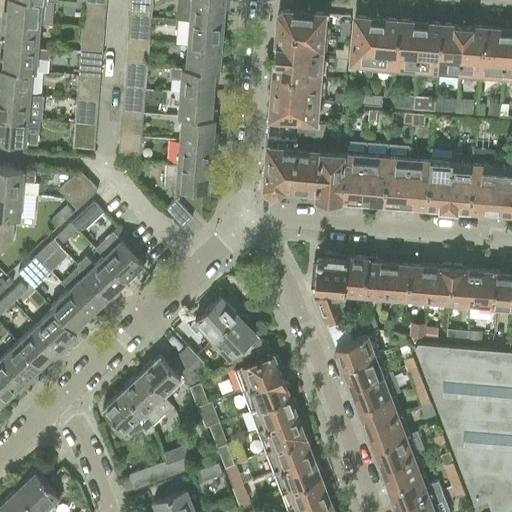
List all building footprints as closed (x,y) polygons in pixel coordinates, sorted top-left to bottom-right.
[(6,0),(5,20),(39,22),(51,23),(53,0),(6,0)] [(129,0),(129,15),(150,17),(151,0),(129,0)] [(178,3),(177,19),(189,20),(222,22),(223,0),(181,0),(182,1),(178,3)] [(83,2),(81,26),(103,28),(105,4),(83,2)] [(277,14),(275,31),(324,35),(329,36),(330,26),(325,26),(326,13),(283,9),(277,14)] [(129,15),(127,39),(148,40),(150,17),(129,15)] [(355,64),(371,65),(375,17),(354,15),(350,64),(355,65),(355,64)] [(371,65),(393,67),(397,18),(375,17),(371,65)] [(393,67),(414,68),(418,20),(397,18),(393,67)] [(5,20),(3,44),(37,46),(39,22),(5,20)] [(189,20),(187,44),(220,46),(222,22),(189,20)] [(414,68),(436,70),(440,22),(418,20),(414,68)] [(348,38),(350,22),(341,21),(339,37),(348,38)] [(436,70),(458,72),(461,24),(440,22),(436,70)] [(458,72),(479,74),(483,25),(461,24),(458,72)] [(479,74),(501,75),(505,27),(483,25),(479,74)] [(81,26),(80,50),(101,52),(103,28),(81,26)] [(501,75),(511,76),(511,27),(505,27),(501,75)] [(273,53),(322,57),(324,35),(275,31),(273,53)] [(127,39),(125,63),(146,64),(148,40),(127,39)] [(0,66),(0,67),(35,70),(36,57),(48,58),(49,47),(37,46),(3,44),(2,67),(0,66)] [(187,44),(185,67),(218,70),(220,46),(187,44)] [(335,49),(334,57),(346,59),(348,44),(343,44),(343,50),(335,49)] [(80,50),(78,74),(99,75),(101,52),(80,50)] [(272,74),(320,78),(322,57),(273,53),(272,74)] [(125,63),(123,86),(144,88),(146,64),(125,63)] [(180,79),(179,91),(212,94),(214,70),(218,71),(218,70),(185,67),(181,66),(171,66),(170,78),(180,79)] [(0,67),(0,91),(29,94),(31,71),(35,71),(35,70),(0,67)] [(78,74),(76,98),(98,99),(99,75),(78,74)] [(270,96),(318,100),(320,78),(272,74),(270,96)] [(123,86),(121,110),(142,112),(144,88),(123,86)] [(0,91),(0,115),(27,118),(41,119),(43,95),(29,94),(0,91)] [(180,91),(178,112),(182,112),(181,115),(210,118),(210,117),(212,94),(180,91)] [(335,92),(335,101),(343,102),(343,93),(335,92)] [(355,93),(355,102),(368,103),(369,94),(355,93)] [(391,105),(391,106),(411,107),(412,95),(392,93),(391,105)] [(369,94),(368,103),(377,104),(379,104),(380,104),(381,95),(369,94)] [(412,95),(411,107),(433,109),(434,96),(412,95)] [(268,118),(296,120),(313,122),(317,122),(318,119),(316,119),(318,100),(270,96),(268,118)] [(434,96),(433,109),(454,111),(455,98),(434,96)] [(76,98),(74,122),(96,123),(98,99),(76,98)] [(455,98),(454,111),(471,112),(472,99),(471,99),(455,98)] [(488,101),(487,113),(499,114),(500,103),(500,102),(488,101)] [(499,114),(499,115),(507,116),(508,104),(500,103),(499,114)] [(368,112),(368,118),(373,119),(375,119),(376,110),(368,109),(368,112)] [(121,110),(119,134),(140,136),(142,112),(121,110)] [(403,115),(403,122),(408,122),(409,122),(411,122),(411,120),(411,116),(411,112),(410,112),(404,112),(403,115)] [(411,122),(411,124),(422,124),(423,125),(424,113),(423,113),(411,112),(411,116),(411,120),(411,122)] [(27,118),(0,115),(0,140),(37,143),(38,131),(26,130),(27,118)] [(181,115),(180,139),(212,142),(214,118),(210,118),(181,115)] [(459,119),(458,129),(474,130),(475,121),(475,118),(459,116),(459,119)] [(497,124),(496,131),(505,132),(510,132),(510,131),(511,130),(511,121),(507,120),(497,119),(497,122),(497,124)] [(293,160),(290,188),(300,189),(300,194),(314,196),(318,148),(301,147),(302,134),(312,135),(313,122),(296,120),(294,138),(293,160)] [(96,123),(74,122),(72,146),(94,148),(96,123)] [(140,136),(119,134),(117,158),(138,160),(140,136)] [(266,136),(265,158),(293,160),(294,138),(266,136)] [(180,139),(178,163),(210,166),(212,142),(180,139)] [(342,150),(338,198),(359,199),(364,141),(343,139),(342,150)] [(364,141),(359,199),(381,201),(386,142),(364,141)] [(386,142),(381,201),(403,203),(407,155),(408,144),(386,142)] [(428,156),(425,205),(446,206),(451,148),(429,146),(428,156)] [(318,148),(314,196),(338,198),(342,150),(318,148)] [(451,150),(446,206),(468,208),(472,160),(463,159),(460,159),(461,151),(451,150)] [(403,203),(425,205),(428,156),(407,155),(403,203)] [(265,158),(262,187),(266,192),(278,193),(283,188),(290,188),(293,160),(265,158)] [(468,208),(490,210),(494,162),(472,160),(468,208)] [(490,210),(511,212),(511,203),(511,163),(494,162),(490,210)] [(165,175),(164,187),(208,190),(210,166),(178,163),(177,175),(165,175)] [(0,166),(0,191),(21,193),(22,180),(34,181),(35,169),(0,166)] [(58,189),(67,199),(88,179),(79,169),(58,189)] [(88,179),(67,199),(76,208),(97,188),(88,179)] [(0,191),(0,215),(14,216),(19,217),(21,193),(0,191)] [(164,209),(180,226),(191,216),(174,199),(164,209)] [(75,217),(70,221),(78,230),(83,225),(85,228),(103,211),(93,200),(75,217)] [(54,215),(53,216),(59,222),(60,221),(61,220),(72,210),(66,204),(54,215)] [(0,251),(12,240),(14,216),(0,215),(0,251)] [(61,230),(56,234),(63,241),(73,232),(75,233),(77,231),(78,230),(70,221),(69,222),(61,230)] [(104,239),(95,247),(102,255),(125,279),(143,263),(112,231),(104,239)] [(49,241),(35,254),(41,261),(55,247),(49,241)] [(76,262),(77,264),(107,296),(125,279),(102,255),(95,263),(86,253),(76,262)] [(343,292),(343,291),(346,255),(322,253),(316,258),(315,261),(313,261),(312,275),(315,275),(313,289),(343,292)] [(23,266),(21,268),(27,274),(29,272),(31,270),(41,261),(35,254),(23,266)] [(368,256),(346,255),(343,291),(365,293),(368,256)] [(365,293),(386,295),(389,261),(376,260),(373,257),(368,256),(365,293)] [(386,295),(407,297),(410,262),(389,261),(386,295)] [(410,262),(407,297),(417,297),(416,305),(427,306),(427,304),(431,264),(410,262)] [(431,264),(427,304),(431,305),(433,308),(444,309),(448,306),(449,300),(452,263),(440,262),(438,265),(431,264)] [(449,300),(470,302),(472,268),(461,267),(459,264),(452,263),(449,300)] [(60,280),(67,288),(90,312),(107,296),(77,264),(60,280)] [(470,302),(491,303),(493,269),(472,268),(470,302)] [(501,304),(510,305),(511,278),(511,270),(504,270),(493,269),(491,303),(501,304)] [(20,281),(7,294),(12,300),(26,287),(20,281)] [(50,304),(52,307),(75,332),(76,332),(73,328),(90,312),(67,288),(50,304)] [(342,311),(343,292),(313,289),(333,340),(347,335),(338,312),(339,311),(339,312),(342,311)] [(0,299),(0,311),(4,308),(12,300),(7,294),(0,299)] [(219,296),(189,324),(196,331),(201,327),(211,338),(236,314),(219,296)] [(52,307),(35,324),(58,348),(75,332),(52,307)] [(236,314),(211,338),(228,356),(223,361),(225,367),(234,364),(234,363),(245,359),(269,349),(245,323),(246,323),(246,322),(247,322),(247,321),(247,320),(248,320),(248,319),(248,318),(247,318),(247,317),(247,316),(246,316),(246,315),(245,314),(244,314),(243,313),(242,313),(241,313),(241,314),(240,314),(239,314),(238,315),(238,316),(236,314)] [(365,318),(347,325),(347,326),(351,335),(369,328),(372,327),(374,326),(376,326),(372,315),(370,316),(367,317),(365,318)] [(383,319),(383,329),(393,329),(394,320),(383,319)] [(410,321),(408,334),(423,336),(423,334),(425,322),(410,321)] [(35,324),(17,340),(40,365),(58,348),(35,324)] [(425,325),(425,336),(436,337),(437,326),(425,325)] [(452,328),(451,338),(466,339),(467,329),(452,328)] [(469,330),(468,340),(480,340),(480,331),(469,330)] [(353,338),(334,345),(342,366),(379,352),(374,340),(376,339),(372,331),(371,331),(353,338)] [(405,342),(402,334),(391,332),(396,346),(405,342)] [(17,340),(0,356),(23,381),(40,365),(17,340)] [(511,349),(417,342),(414,345),(473,502),(477,500),(480,499),(490,495),(496,511),(511,505),(511,349)] [(194,353),(187,346),(178,354),(194,371),(203,363),(194,353)] [(234,366),(242,388),(281,373),(278,365),(279,362),(276,356),(274,355),(273,352),(234,366)] [(379,352),(342,366),(350,385),(389,370),(386,362),(383,363),(379,352)] [(159,353),(140,371),(164,397),(182,380),(185,383),(200,377),(194,371),(178,354),(168,363),(159,353)] [(412,355),(403,358),(407,368),(415,365),(412,355)] [(0,391),(5,398),(23,381),(0,356),(0,391)] [(203,363),(194,371),(200,377),(212,373),(203,363)] [(415,365),(407,368),(413,385),(413,384),(422,381),(415,365)] [(389,370),(350,385),(357,405),(394,391),(399,390),(391,370),(389,370)] [(140,371),(122,388),(143,411),(153,422),(171,405),(164,397),(140,371)] [(242,388),(250,409),(289,394),(288,391),(289,389),(286,382),(284,381),(281,373),(242,388)] [(422,381),(413,384),(421,404),(429,401),(422,381)] [(196,405),(207,401),(200,382),(189,386),(196,405)] [(143,411),(122,388),(101,408),(110,417),(108,419),(120,432),(124,429),(129,434),(143,428),(146,432),(155,429),(152,422),(153,422),(143,411)] [(357,405),(365,425),(402,411),(394,391),(357,405)] [(250,409),(258,430),(297,415),(293,407),(295,404),(292,397),(289,396),(289,394),(250,409)] [(207,401),(197,405),(202,418),(216,413),(211,400),(207,401)] [(421,404),(419,405),(424,417),(434,414),(429,401),(421,404)] [(365,425),(373,445),(409,431),(402,411),(365,425)] [(258,430),(267,451),(305,436),(304,433),(305,430),(303,424),(300,423),(297,415),(258,430)] [(226,441),(219,421),(209,424),(217,445),(226,441)] [(409,431),(373,445),(380,465),(417,451),(424,448),(416,429),(409,431)] [(441,432),(432,435),(436,444),(444,440),(441,432)] [(267,451),(274,471),(313,457),(305,436),(267,451)] [(226,441),(217,445),(225,466),(234,462),(226,441)] [(166,460),(167,463),(187,455),(183,443),(162,451),(166,460)] [(380,465),(388,485),(424,471),(417,451),(380,465)] [(448,451),(440,454),(444,464),(452,461),(448,452),(448,451)] [(187,455),(167,463),(170,473),(191,465),(187,455)] [(274,471),(282,491),(320,477),(313,457),(274,471)] [(170,473),(166,460),(130,473),(135,487),(170,473)] [(452,461),(444,464),(451,484),(459,481),(452,461)] [(234,462),(225,466),(232,486),(235,485),(241,482),(234,462)] [(194,472),(193,473),(197,483),(198,482),(222,473),(218,463),(197,471),(194,472)] [(35,471),(15,489),(36,511),(40,511),(58,495),(35,471)] [(424,471),(388,485),(396,505),(441,488),(438,479),(429,483),(424,471)] [(282,491),(290,511),(328,497),(320,477),(282,491)] [(459,481),(451,484),(456,496),(464,492),(459,481)] [(235,485),(232,486),(240,506),(243,505),(249,503),(241,482),(235,485)] [(154,500),(158,511),(192,511),(197,510),(188,487),(154,500)] [(441,488),(396,505),(398,511),(438,511),(440,511),(450,511),(449,508),(445,498),(441,488)] [(36,511),(15,489),(0,503),(0,511),(36,511)] [(237,511),(232,497),(223,500),(227,511),(237,511)] [(290,511),(289,511),(333,511),(328,497),(290,511)]
